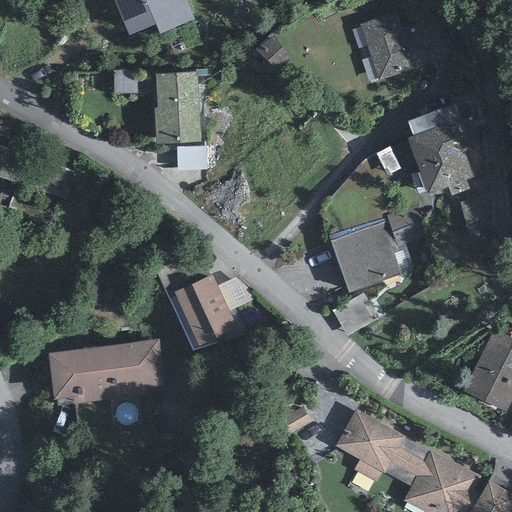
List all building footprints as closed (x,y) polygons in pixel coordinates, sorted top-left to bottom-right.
[(186,0),(113,0),(129,36),(156,25),(160,34),(195,19),(186,0)] [(397,12),(360,25),(379,81),(453,56),(443,25),(406,37),(397,12)] [(292,60),(273,36),(256,47),(280,72),(292,60)] [(200,146),(198,77),(156,78),(158,147),(200,146)] [(407,121),(413,136),(460,119),(454,103),(407,121)] [(448,187),(452,195),(469,189),(466,181),(488,173),(467,116),(460,119),(413,136),(406,139),(427,195),(448,187)] [(82,174),(0,146),(0,176),(73,200),(82,174)] [(387,221),(330,242),(348,293),(414,269),(405,243),(427,236),(416,205),(385,216),(387,221)] [(212,275),(174,292),(199,347),(238,330),(229,311),(217,286),(212,275)] [(235,278),(217,286),(229,311),(253,300),(247,288),(235,278)] [(364,293),(333,309),(347,336),(378,321),(364,293)] [(511,344),(497,336),(466,393),(503,413),(511,397),(511,344)] [(159,339),(47,353),(53,401),(56,400),(57,407),(166,393),(159,339)] [(280,420),(288,434),(311,421),(302,407),(280,420)] [(405,437),(355,410),(335,447),(384,474),(385,472),(411,487),(403,501),(422,511),(510,511),(511,510),(511,495),(487,482),(488,482),(431,450),(430,453),(405,439),(405,437)]
